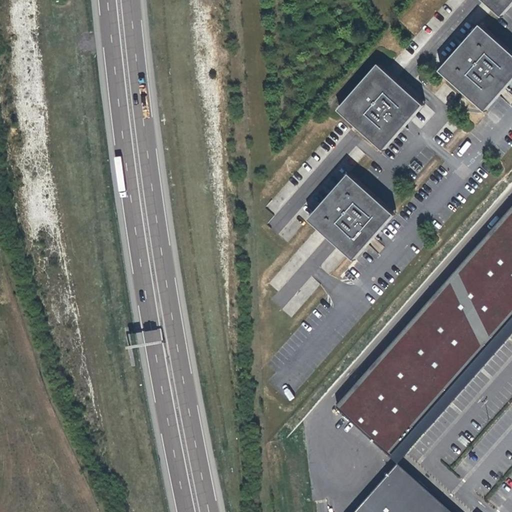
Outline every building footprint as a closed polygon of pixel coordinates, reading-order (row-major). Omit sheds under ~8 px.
[(501,16),(511,3),(511,0),(498,0),(492,8),(501,16)] [(501,74),(511,61),(511,53),(480,25),(440,71),(476,102),(496,80),(501,85),(506,79),(501,74)] [(486,111),(511,80),(511,61),(501,74),(506,79),(501,85),(496,80),(476,102),(486,111)] [(398,114),(413,96),(378,65),(338,110),(373,142),(393,120),(399,124),(404,119),(398,114)] [(383,151),(423,105),(413,96),(398,114),(404,119),(399,124),(393,120),(373,142),(383,151)] [(369,224),(385,206),(348,175),(308,221),(344,252),(364,230),(370,234),(375,229),(369,224)] [(511,201),(336,403),(398,454),(511,320),(511,201)] [(354,261),(394,215),(385,206),(369,224),(375,229),(370,234),(364,230),(344,252),(354,261)] [(467,511),(398,454),(350,511),(467,511)]
